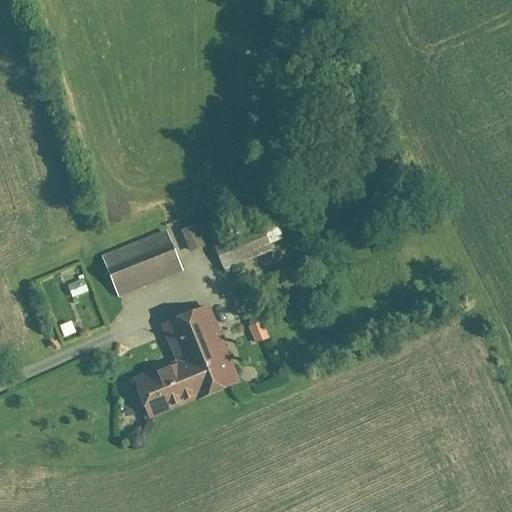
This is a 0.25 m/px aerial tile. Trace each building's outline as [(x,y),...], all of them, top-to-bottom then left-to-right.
[(187,257),(205,250),(196,227),(178,234),(187,257)] [(217,248),(228,275),(274,257),(263,230),(217,248)] [(103,262),(119,302),(183,277),(167,237),(103,262)] [(67,289),(72,303),(89,297),(85,283),(67,289)] [(286,301),(294,323),(331,310),(323,288),(286,301)] [(207,315),(162,331),(176,367),(127,389),(143,425),(190,407),(234,391),(207,315)]
